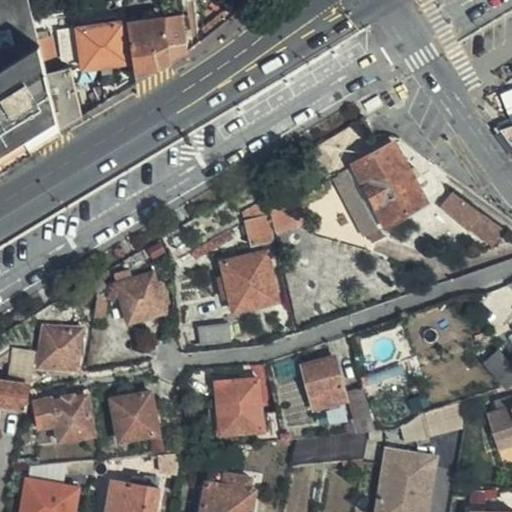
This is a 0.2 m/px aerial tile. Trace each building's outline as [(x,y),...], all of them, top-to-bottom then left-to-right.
[(0,0),(0,165),(59,130),(45,74),(27,0),(0,0)] [(206,38),(234,16),(231,5),(200,30),(206,38)] [(99,25),(116,23),(115,15),(78,21),(79,28),(99,25)] [(169,45),(165,19),(142,22),(141,16),(126,18),(134,75),(158,71),(159,70),(155,53),(169,45)] [(172,63),(187,53),(183,17),(165,19),(169,45),(172,63)] [(99,25),(101,35),(123,32),(121,22),(116,23),(99,25)] [(98,67),(112,65),(128,63),(124,42),(102,45),(101,35),(99,25),(79,28),(77,29),(81,57),(83,70),(98,67)] [(77,29),(58,31),(63,60),(81,57),(77,29)] [(159,70),(172,63),(169,45),(155,53),(159,70)] [(99,77),(114,75),(112,65),(98,67),(99,77)] [(59,130),(81,117),(70,68),(45,74),(59,130)] [(136,84),(158,71),(134,75),(136,84)] [(368,114),(384,105),(379,96),(363,105),(368,114)] [(355,172),(387,228),(430,204),(396,142),(353,166),(355,172)] [(369,238),(387,228),(355,172),(339,181),(369,238)] [(452,206),(471,220),(478,212),(458,197),(453,204),(452,206)] [(275,243),(265,201),(244,213),(252,248),(275,243)] [(293,230),(286,209),(273,212),(278,234),(293,230)] [(231,231),(209,242),(215,250),(235,240),(231,231)] [(215,250),(209,242),(189,252),(195,262),(215,250)] [(279,303),(267,253),(223,263),(234,312),(279,303)] [(166,313),(155,274),(118,285),(129,324),(166,313)] [(98,294),(94,318),(104,320),(107,305),(98,294)] [(200,345),(230,341),(228,326),(198,329),(200,345)] [(78,371),(84,330),(44,328),(38,367),(78,371)] [(511,378),(511,362),(499,348),(498,350),(492,355),(511,378)] [(0,405),(29,409),(31,390),(37,355),(15,352),(10,383),(0,382),(0,405)] [(347,401),(335,358),(303,366),(314,409),(347,401)] [(285,441),(278,413),(262,415),(259,379),(217,383),(221,434),(261,431),(263,443),(285,441)] [(377,432),(365,388),(349,392),(359,433),(368,433),(373,432),(377,432)] [(160,434),(152,393),(113,400),(120,441),(160,434)] [(96,437),(88,396),(54,403),(53,399),(34,402),(38,429),(55,426),(58,442),(96,437)] [(511,406),(487,414),(495,440),(511,435),(511,406)] [(447,433),(439,408),(423,413),(401,428),(400,428),(405,445),(447,433)] [(291,468),(363,462),(368,433),(359,433),(299,440),(297,440),(291,468)] [(511,435),(495,440),(498,450),(511,446),(511,435)] [(396,447),(388,446),(377,511),(428,511),(437,458),(395,451),(396,447)] [(147,454),(126,457),(127,469),(149,465),(147,454)] [(68,472),(93,475),(95,460),(68,463),(68,472)] [(33,476),(67,475),(67,462),(33,463),(33,476)] [(250,491),(252,479),(208,472),(201,511),(252,511),(256,491),(250,491)] [(157,511),(161,489),(111,479),(105,511),(157,511)] [(76,511),(80,489),(28,480),(22,511),(76,511)]
